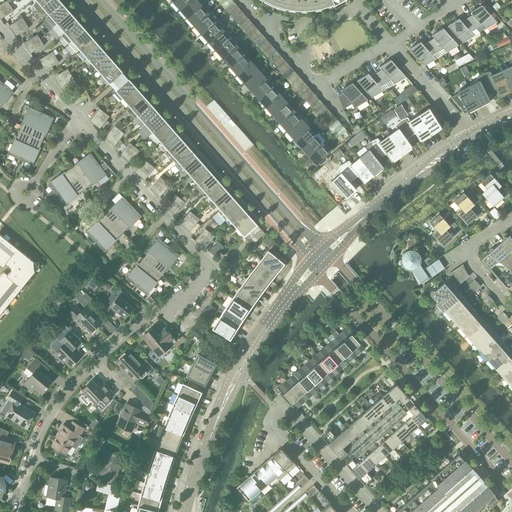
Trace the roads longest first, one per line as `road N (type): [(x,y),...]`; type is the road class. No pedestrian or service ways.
road 1 (tertiary): [(84,0),(311,259)]
road 2 (tertiary): [(321,248),(100,0)]
road 3 (tertiary): [(318,270),(511,494)]
road 4 (tertiary): [(511,460),(331,257)]
road 5 (residential): [(375,511),(286,412),(276,413),(274,428),(349,511)]
road 6 (residential): [(22,511),(31,459),(53,411),(155,312)]
road 7 (residential): [(197,252),(76,117)]
road 8 (residential): [(389,42),(357,4),(308,21),(248,11)]
road 9 (residential): [(511,311),(464,252),(511,215)]
road 10 (residential): [(469,133),(389,42)]
road 11 (tertiary): [(184,511),(226,399)]
